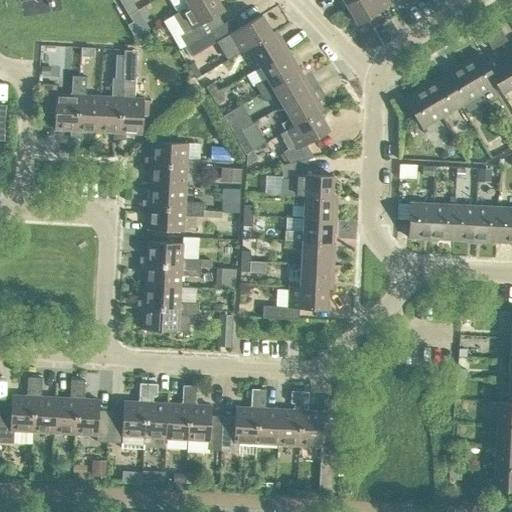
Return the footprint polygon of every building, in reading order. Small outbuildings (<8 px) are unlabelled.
[(171,0),(178,12),(188,6),(198,0),(171,0)] [(178,12),(172,15),(183,33),(179,36),(185,46),(205,34),(200,24),(217,14),(223,10),(216,0),(198,0),(188,6),(178,12)] [(356,0),(346,6),(356,24),(390,5),(386,0),(356,0)] [(122,6),(128,15),(135,11),(130,2),(122,6)] [(238,54),(248,48),(247,47),(271,33),(260,15),(237,29),(231,19),(210,31),(217,41),(228,35),(238,54)] [(148,29),(141,16),(127,24),(135,37),(148,29)] [(500,30),(492,34),(499,45),(506,41),(500,30)] [(247,47),(248,48),(259,67),(287,51),(279,37),(275,39),(271,33),(247,47)] [(499,45),(492,34),(484,39),(491,50),(499,45)] [(511,45),(502,51),(511,68),(511,45)] [(81,48),(80,56),(93,57),(93,49),(81,48)] [(254,85),(259,94),(295,73),(291,67),(295,64),(287,51),(259,67),(266,78),(254,85)] [(511,68),(502,51),(484,62),(496,84),(501,93),(511,86),(511,68)] [(123,56),(118,140),(125,140),(125,133),(141,134),(143,99),(133,99),(136,54),(123,53),(123,56)] [(479,53),(460,65),(478,95),(496,84),(484,62),(479,53)] [(112,140),(118,140),(123,56),(116,55),(114,95),(111,98),(99,97),(97,132),(112,132),(112,140)] [(460,65),(441,76),(459,106),(478,95),(460,65)] [(48,75),(48,67),(39,66),(38,75),(48,75)] [(275,95),(282,106),(310,90),(302,76),(298,79),(295,73),(259,94),(264,102),(275,95)] [(69,137),(75,138),(78,77),(71,76),(71,93),(68,95),(55,95),(56,85),(41,85),(40,113),(54,113),(53,129),(69,130),(69,137)] [(441,76),(423,87),(441,117),(459,106),(441,76)] [(82,131),(97,132),(99,97),(87,96),(85,94),(85,77),(78,77),(75,138),(82,138),(82,131)] [(205,87),(210,97),(218,92),(212,82),(205,87)] [(441,117),(423,87),(404,98),(421,128),(441,117)] [(280,124),(285,131),(318,112),(314,106),(318,104),(310,90),(282,106),(289,119),(280,124)] [(218,92),(210,97),(215,105),(223,100),(218,92)] [(282,152),(288,163),(306,159),(313,158),(305,144),(328,130),(318,112),(285,131),(279,134),(287,149),(282,152)] [(228,126),(233,136),(241,131),(240,130),(245,127),(240,119),(228,126)] [(241,131),(233,136),(238,144),(246,140),(241,131)] [(502,137),(494,142),(500,152),(508,148),(502,137)] [(144,157),(143,164),(204,167),(205,160),(188,159),(186,156),(186,143),(152,142),(151,158),(144,157)] [(210,163),(230,164),(231,147),(211,146),(210,163)] [(257,159),(252,151),(245,155),(245,157),(245,166),(257,159)] [(280,195),(293,196),(331,197),(332,176),(305,174),(306,159),(288,163),(288,164),(288,163),(281,165),(280,195)] [(150,171),(149,186),(184,187),(185,175),(187,173),(204,174),(204,167),(143,164),(143,170),(150,171)] [(414,178),(415,166),(399,165),(398,178),(414,178)] [(432,176),(433,167),(422,166),(422,176),(432,176)] [(240,183),(241,170),(220,168),(219,182),(240,183)] [(463,179),(464,168),(456,168),(455,178),(463,179)] [(490,183),(491,169),(477,168),(476,182),(490,183)] [(141,200),(141,207),(202,210),(203,203),(186,202),(183,199),(184,187),(149,186),(149,201),(141,200)] [(238,213),(239,190),(222,189),(221,212),(238,213)] [(303,206),(302,219),(335,220),(335,204),(331,204),(331,197),(293,196),(292,205),(303,206)] [(407,238),(430,239),(431,204),(409,203),(407,238)] [(430,239),(451,240),(453,205),(431,204),(430,239)] [(243,205),(242,216),(251,216),(252,206),(243,205)] [(451,240),(473,241),(474,206),(453,205),(451,240)] [(473,241),(494,242),(496,207),(474,206),(473,241)] [(202,210),(141,207),(141,213),(148,214),(147,229),(182,231),(182,218),(185,216),(202,217),(202,210)] [(494,242),(511,243),(511,208),(496,207),(494,242)] [(251,216),(242,216),(242,226),(251,227),(251,216)] [(284,241),(301,242),(329,243),(329,236),(334,236),(335,220),(302,219),(302,232),(285,231),(284,241)] [(139,257),(138,264),(199,267),(200,260),(183,259),(181,256),(181,243),(147,242),(146,258),(139,257)] [(301,242),(300,264),(332,266),(333,250),(328,250),(329,243),(301,242)] [(240,251),(240,260),(249,261),(250,251),(240,251)] [(249,261),(240,260),(239,272),(265,273),(265,262),(249,261)] [(145,270),(144,286),(179,287),(180,275),(182,273),(199,274),(199,267),(138,264),(138,270),(145,270)] [(234,283),(237,266),(220,264),(217,281),(234,283)] [(300,264),(299,286),(299,287),(326,288),(327,281),(332,282),(332,266),(300,264)] [(136,300),(136,307),(197,310),(197,303),(181,302),(178,299),(179,287),(144,286),(143,301),(136,300)] [(325,310),(326,288),(299,287),(299,286),(288,286),(288,290),(276,289),(275,307),(263,306),(262,318),(274,319),(298,320),(298,308),(325,310)] [(462,306),(461,318),(473,319),(474,306),(462,306)] [(197,310),(136,307),(136,313),(143,314),(142,330),(177,331),(188,332),(189,316),(197,317),(197,310)] [(216,347),(230,347),(231,315),(218,315),(216,347)] [(0,442),(30,444),(31,432),(34,378),(27,377),(26,394),(23,396),(10,396),(10,405),(0,405),(0,442)] [(31,432),(53,433),(55,397),(41,396),(40,395),(41,378),(34,378),(31,432)] [(53,433),(74,434),(77,380),(70,380),(70,398),(55,397),(53,433)] [(96,442),(109,442),(110,411),(101,411),(101,399),(83,399),(84,380),(77,380),(74,434),(97,435),(96,442)] [(121,448),(143,449),(146,383),(139,383),(138,400),(135,402),(123,402),(122,412),(110,411),(109,442),(121,443),(121,448)] [(164,448),(165,439),(166,404),(154,403),(152,400),(152,396),(156,396),(157,384),(146,383),(143,449),(144,447),(164,448)] [(165,439),(186,440),(189,386),(182,385),(181,402),(178,404),(166,404),(165,439)] [(205,449),(220,450),(222,417),(210,416),(210,406),(197,405),(195,403),(196,386),(189,386),(186,440),(205,441),(205,449)] [(239,442),(255,443),(258,389),(251,389),(250,405),(247,408),(234,407),(234,417),(222,417),(220,450),(238,451),(239,442)] [(255,443),(276,444),(278,410),(266,409),(264,406),(265,390),(258,389),(255,443)] [(276,444),(298,446),(301,391),(290,391),(290,403),(293,404),(293,408),(290,410),(278,410),(276,444)] [(301,391),(298,446),(320,447),(319,455),(332,455),(334,423),(322,422),(322,412),(309,411),(307,408),(308,392),(301,391)] [(497,402),(495,424),(511,424),(511,403),(507,403),(507,402),(497,402)] [(511,424),(495,424),(494,446),(511,446),(511,424)] [(511,446),(494,446),(493,467),(511,468),(511,446)] [(105,477),(106,461),(91,460),(90,476),(105,477)] [(85,480),(86,465),(73,464),(72,479),(85,480)] [(345,475),(345,466),(337,466),(337,474),(345,475)] [(511,468),(493,467),(492,489),(511,490),(511,468)] [(197,483),(198,471),(186,470),(185,483),(197,483)]
